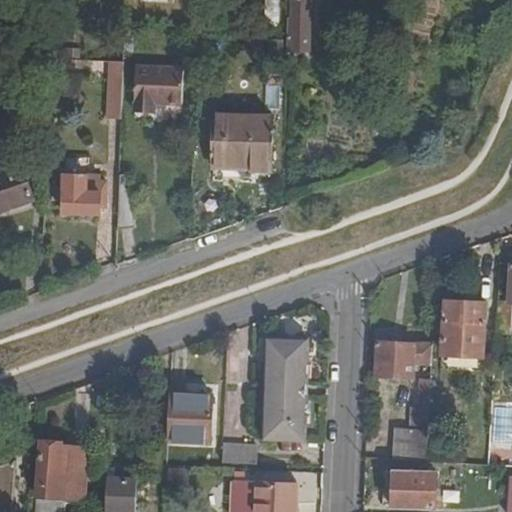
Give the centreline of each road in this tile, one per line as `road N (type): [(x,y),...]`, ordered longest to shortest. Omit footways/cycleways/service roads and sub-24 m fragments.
road 1 (residential): [(0,396),(351,273)]
road 2 (residential): [(280,230),(0,327)]
road 3 (residential): [(351,273),(343,511)]
road 4 (residential): [(351,273),(511,214)]
